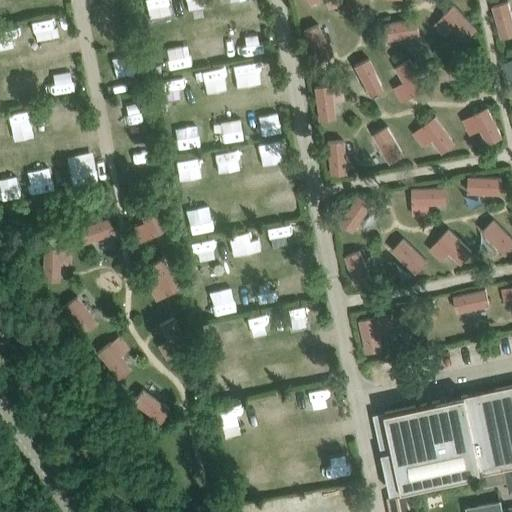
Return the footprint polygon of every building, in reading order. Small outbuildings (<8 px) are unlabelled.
[(502,36),(511,32),(511,11),(508,0),(500,0),(491,3),(502,36)] [(461,42),(478,23),(452,1),(435,20),(461,42)] [(101,10),(103,31),(122,29),(120,8),(101,10)] [(420,31),(417,14),(385,20),(389,38),(420,31)] [(111,50),(115,74),(135,70),(130,46),(111,50)] [(369,93),(385,85),(368,53),(352,62),(369,93)] [(394,64),(402,79),(394,84),(403,99),(428,84),(410,54),(394,64)] [(318,118),(336,115),(333,99),(346,97),(343,83),(313,89),(318,118)] [(61,99),(63,127),(79,126),(77,98),(61,99)] [(141,104),(127,105),(128,119),(142,118),(141,104)] [(470,132),(481,126),(489,142),(504,134),(488,104),(463,117),(470,132)] [(23,108),(4,112),(8,134),(27,130),(23,108)] [(271,111),(255,114),(259,133),(275,131),(271,111)] [(435,112),(416,126),(437,154),(456,140),(435,112)] [(372,131),(388,159),(404,151),(388,122),(372,131)] [(202,124),(181,128),(184,146),(205,142),(202,124)] [(328,172),(347,171),(345,137),(327,138),(328,172)] [(467,191),(502,192),(502,174),(467,173),(467,191)] [(446,201),(446,183),(411,183),(411,213),(428,213),(428,201),(446,201)] [(358,191),(338,219),(353,230),(373,202),(358,191)] [(130,209),(147,241),(168,231),(152,198),(130,209)] [(200,205),(202,225),(220,223),(218,204),(200,205)] [(81,240),(114,232),(110,214),(76,222),(81,240)] [(511,234),(494,215),(481,227),(506,254),(511,248),(511,234)] [(449,224),(429,244),(453,269),(473,250),(449,224)] [(404,233),(391,245),(416,271),(429,259),(404,233)] [(60,262),(72,262),(72,243),(42,243),(41,276),(60,276),(60,262)] [(354,282),(371,277),(361,247),(344,252),(354,282)] [(146,274),(159,296),(180,284),(168,262),(146,274)] [(511,282),(502,285),(505,304),(511,302),(511,282)] [(487,285),(452,291),(455,309),(490,303),(487,285)] [(383,348),(381,330),(390,329),(389,312),(361,314),(364,350),(383,348)] [(99,350),(118,375),(132,365),(120,350),(128,344),(120,334),(99,350)] [(228,370),(233,391),(248,388),(244,367),(228,370)] [(380,488),(381,490),(511,464),(511,383),(374,410),(388,487),(380,488)] [(143,387),(133,401),(159,420),(170,406),(143,387)] [(413,511),(410,491),(389,495),(392,511),(413,511)]
